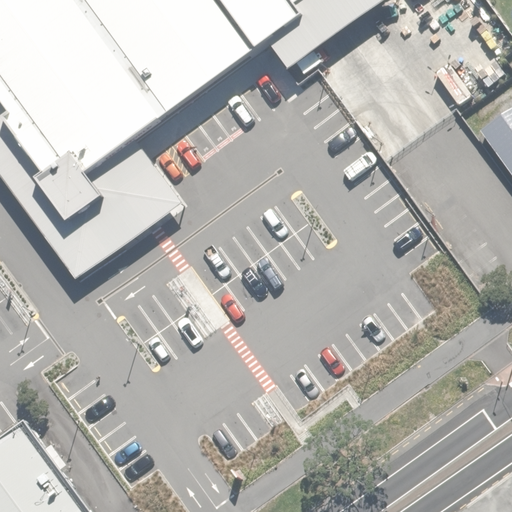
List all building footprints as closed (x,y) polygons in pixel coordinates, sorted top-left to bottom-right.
[(0,0),(0,133),(50,202),(67,190),(331,0),(0,0)] [(413,0),(385,0),(403,22),(420,9),(413,0)] [(511,76),(495,55),(450,89),(466,111),(511,76)] [(511,109),(479,133),(511,179),(511,109)] [(258,121),(212,154),(251,208),(296,175),(258,121)] [(174,236),(168,228),(122,168),(82,199),(135,267),(174,236)] [(346,203),(322,170),(276,202),(350,308),(375,290),(366,278),(406,250),(364,191),(346,203)] [(218,255),(185,280),(199,300),(182,313),(257,411),(322,361),(257,275),(262,270),(247,251),(226,266),(218,255)] [(153,254),(136,269),(175,314),(192,300),(153,254)] [(96,511),(32,423),(0,445),(0,511),(96,511)]
